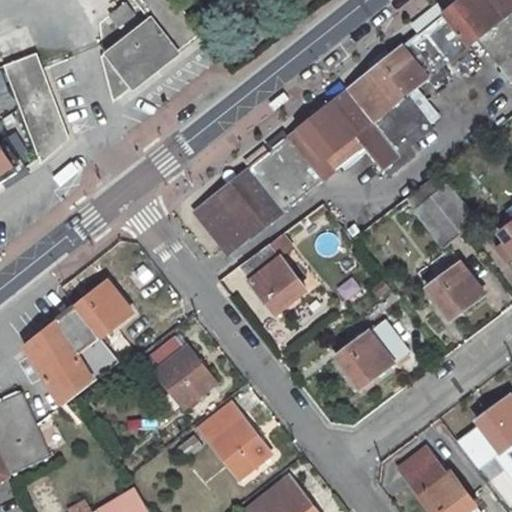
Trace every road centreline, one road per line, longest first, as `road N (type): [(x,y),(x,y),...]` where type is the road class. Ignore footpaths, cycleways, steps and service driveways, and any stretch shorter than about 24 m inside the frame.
road 1 (residential): [(126,193),(333,463)]
road 2 (secondary): [(365,0),(126,193)]
road 3 (residential): [(333,463),(511,330)]
road 4 (secondary): [(126,193),(0,290)]
